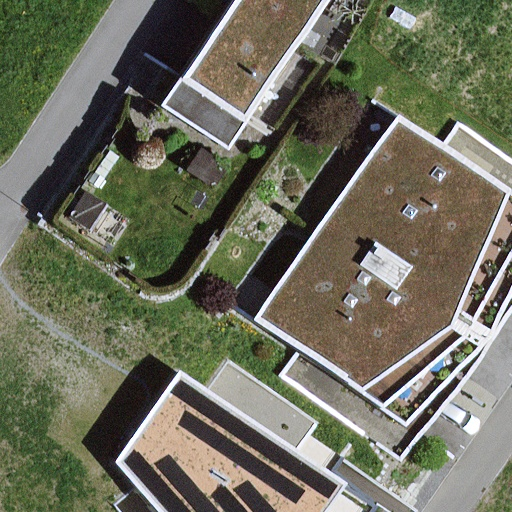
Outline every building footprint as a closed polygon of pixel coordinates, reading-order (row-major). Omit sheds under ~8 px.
[(230,152),(330,0),(232,0),(161,107),(230,152)] [(511,297),(511,195),(398,116),(254,321),(407,428),(492,339),(511,297)] [(228,166),(202,150),(189,172),(214,188),(228,166)] [(90,231),(107,204),(86,191),(69,218),(90,231)] [(373,511),(376,508),(180,374),(118,460),(159,511),(373,511)]
